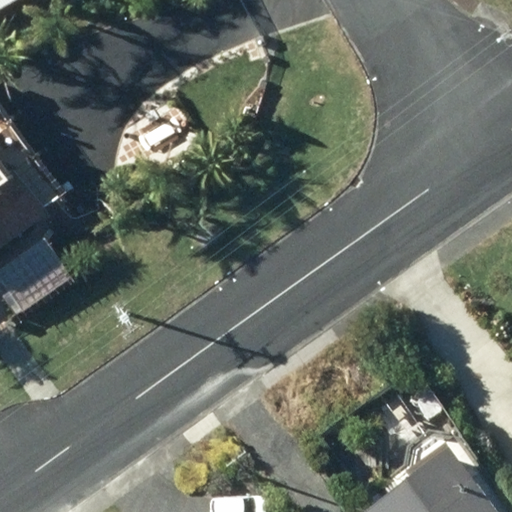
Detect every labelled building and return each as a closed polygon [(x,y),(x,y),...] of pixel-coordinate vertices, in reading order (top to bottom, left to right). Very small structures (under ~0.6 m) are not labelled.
[(0,0),(0,28),(50,0),(0,0)] [(0,266),(6,261),(41,309),(80,280),(46,233),(86,203),(57,164),(53,167),(0,95),(0,266)] [(149,125),(170,156),(200,136),(179,104),(149,125)] [(511,433),(494,442),(511,464),(511,433)] [(507,511),(467,453),(425,481),(430,489),(396,511),(507,511)]
